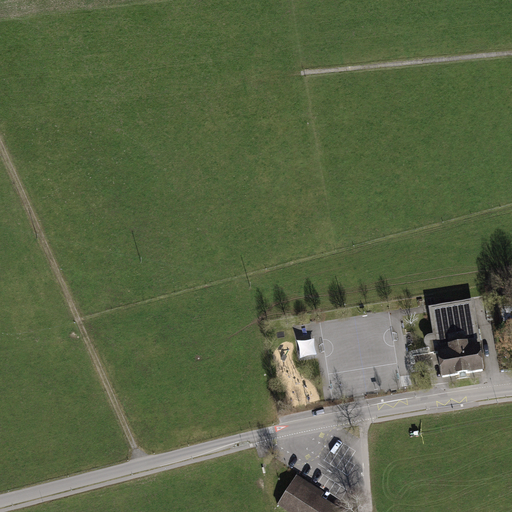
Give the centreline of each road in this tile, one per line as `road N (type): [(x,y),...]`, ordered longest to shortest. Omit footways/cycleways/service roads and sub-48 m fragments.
road 1 (tertiary): [(0,503),(298,426),(511,391)]
road 2 (track): [(145,465),(0,137)]
